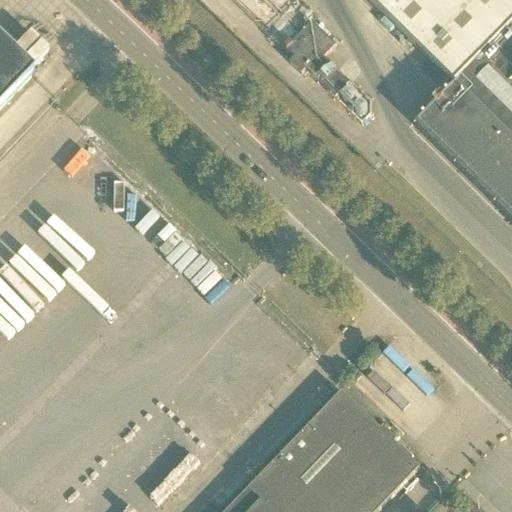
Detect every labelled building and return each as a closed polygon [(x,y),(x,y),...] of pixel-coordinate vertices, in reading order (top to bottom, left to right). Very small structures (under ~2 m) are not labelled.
[(511,0),(364,0),(455,88),(416,128),(511,221),(511,0)] [(322,61),(336,48),(313,25),(292,46),(290,44),(284,51),(295,61),(291,65),(303,76),(307,72),(336,100),(349,87),(322,61)] [(29,32),(11,51),(31,70),(49,50),(29,32)] [(0,110),(31,79),(0,49),(0,110)] [(31,213),(134,308),(190,247),(86,153),(31,213)] [(136,334),(18,226),(0,244),(0,321),(80,395),(136,334)] [(0,362),(13,349),(0,336),(0,362)] [(254,511),(381,511),(413,479),(421,471),(342,395),(248,493),(261,505),(254,511)] [(61,511),(143,511),(179,479),(141,439),(61,511)]
